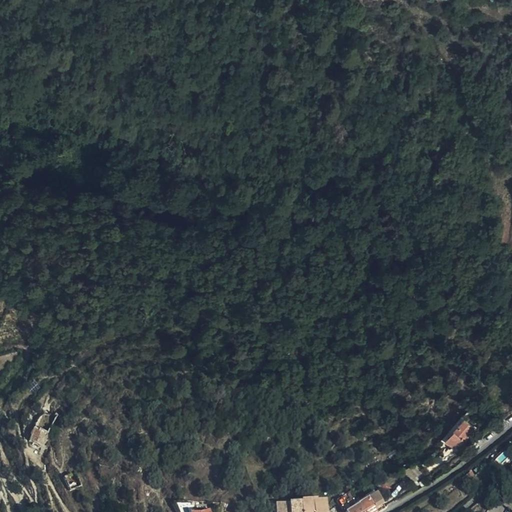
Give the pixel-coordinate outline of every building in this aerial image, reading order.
[(72,424),(58,417),(51,436),(57,439),(64,442),(72,424)] [(466,436),(475,448),(489,427),(478,420),(466,436)] [(32,429),(28,443),(43,447),(47,433),(32,429)] [(51,436),(46,447),(53,450),(57,439),(51,436)] [(472,452),(475,448),(466,436),(460,444),(472,452)] [(57,439),(53,450),(59,453),(64,442),(57,439)] [(81,486),(84,502),(103,497),(99,481),(81,486)] [(375,511),(382,506),(389,503),(392,497),(379,484),(363,500),(374,511),(375,511)] [(356,511),(374,511),(363,500),(358,494),(348,503),(354,508),(356,511)] [(308,511),(323,511),(322,500),(307,502),(308,511)] [(297,511),(308,511),(307,502),(297,503),(297,511)] [(297,511),(297,503),(286,504),(286,511),(297,511)]
